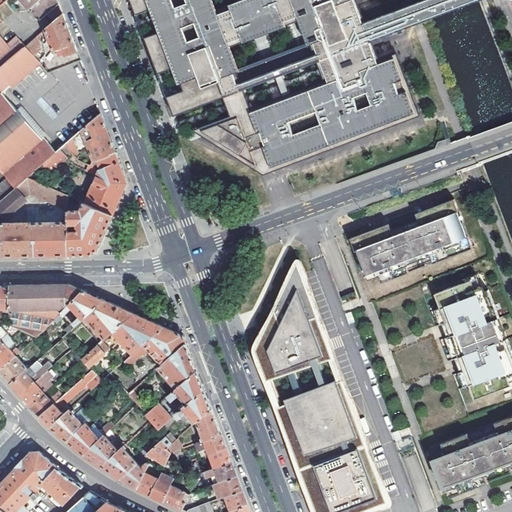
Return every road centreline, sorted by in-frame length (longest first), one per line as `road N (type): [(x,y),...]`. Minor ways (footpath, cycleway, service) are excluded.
road 1 (secondary): [(196,248),(511,134)]
road 2 (secondary): [(289,511),(196,248)]
road 3 (secondary): [(77,0),(173,257)]
road 4 (secondary): [(173,257),(268,511)]
road 5 (secondary): [(196,248),(100,0)]
road 6 (secondary): [(0,267),(142,265),(173,257)]
road 7 (residential): [(30,420),(103,480),(164,511)]
